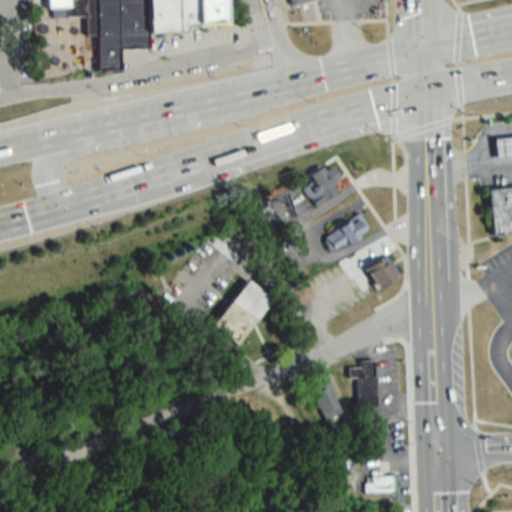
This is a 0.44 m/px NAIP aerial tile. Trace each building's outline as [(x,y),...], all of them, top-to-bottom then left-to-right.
[(81,0),(82,14),(49,16),(49,6),(68,5),(67,0),(81,0)] [(92,0),(94,33),(82,33),(82,14),(81,0),(92,0)] [(143,0),(92,0),(94,33),(95,68),(117,67),(117,47),(145,46),(144,30),(143,0)] [(172,0),(173,29),(144,30),(143,0),(172,0)] [(196,0),(198,21),(187,21),(183,26),(183,29),(173,29),(172,0),(196,0)] [(196,0),(223,0),(224,19),(198,21),(196,0)] [(511,136),(487,139),(489,158),(511,155),(511,136)] [(312,207),(332,192),(327,185),(333,180),(324,167),(316,173),(313,169),(297,181),(300,185),(296,188),(302,196),(306,194),(310,199),(307,201),(312,207)] [(511,186),(478,189),(481,235),(497,234),(511,223),(511,186)] [(370,230),(360,214),(325,236),(334,252),(370,230)] [(341,292),(358,283),(355,277),(370,268),(352,234),(319,251),(341,292)] [(366,269),(379,290),(400,277),(387,256),(366,269)] [(213,325),(238,345),(274,299),(249,280),(213,325)] [(357,407),(376,406),(376,360),(359,360),(359,367),(348,367),(348,377),(357,377),(357,407)] [(322,419),(340,415),(332,382),(314,386),(322,419)] [(396,476),(366,476),(366,492),(396,492),(396,476)]
